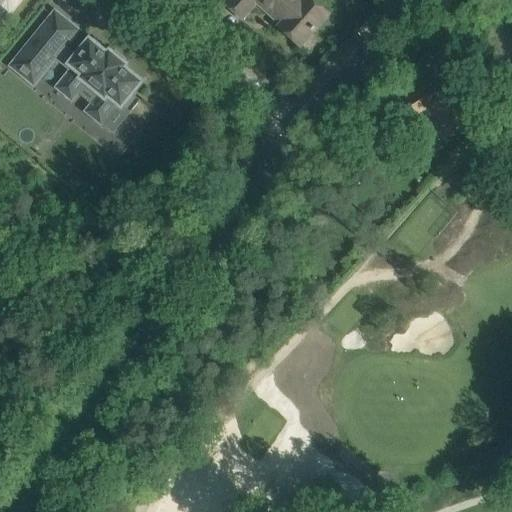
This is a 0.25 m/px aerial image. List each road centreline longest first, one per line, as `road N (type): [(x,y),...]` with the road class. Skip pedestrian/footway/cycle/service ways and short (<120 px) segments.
road 1 (track): [(493,141),(474,219),(450,252),(424,267),(348,285),(155,480),(138,511)]
road 2 (secondary): [(12,511),(300,129)]
road 3 (track): [(393,6),(430,40),(511,170)]
road 4 (unclassified): [(300,129),(143,0)]
road 5 (secondary): [(300,129),(427,0)]
